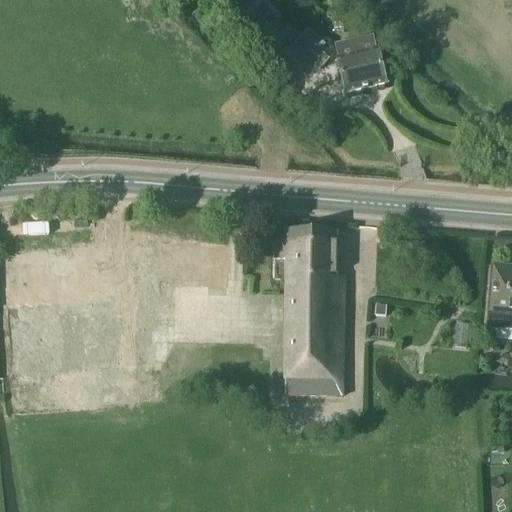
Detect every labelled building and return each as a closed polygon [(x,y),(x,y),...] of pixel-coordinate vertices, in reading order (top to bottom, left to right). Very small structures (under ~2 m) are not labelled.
[(386,85),(377,51),(374,51),(371,38),(335,47),(339,60),(336,60),(345,95),(386,85)] [(319,41),(303,59),(317,72),(334,55),(319,41)] [(341,398),(343,279),(335,278),(336,233),(286,233),(286,243),(276,242),(276,260),(286,261),(284,397),(341,398)] [(0,242),(0,260),(0,273),(2,274),(2,290),(69,291),(69,275),(72,275),(72,243),(65,243),(65,241),(51,241),(51,243),(22,242),(22,241),(7,241),(7,242),(0,242)] [(85,273),(85,291),(93,291),(92,323),(108,323),(108,333),(140,334),(141,262),(109,261),(109,273),(85,273)] [(489,315),(487,330),(511,332),(511,268),(493,267),(489,315)] [(180,277),(180,305),(238,306),(238,278),(180,277)] [(385,307),(374,307),(375,319),(385,318),(385,307)]
